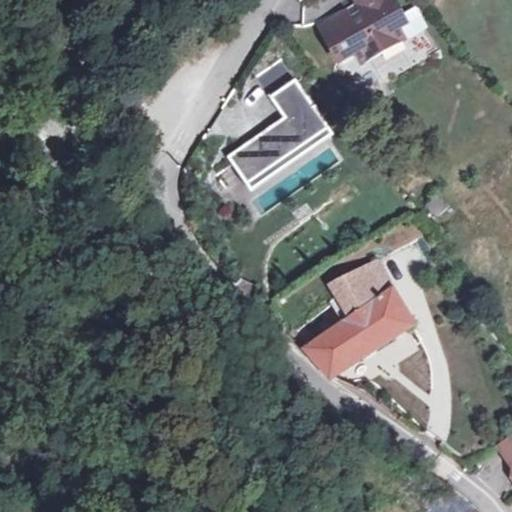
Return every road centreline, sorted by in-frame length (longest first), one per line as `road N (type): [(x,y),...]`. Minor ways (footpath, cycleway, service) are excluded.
road 1 (residential): [(490,511),(470,483),(330,399),(199,266),(155,175)]
road 2 (residential): [(0,326),(18,298),(155,175)]
road 3 (residential): [(155,175),(173,134),(266,0)]
